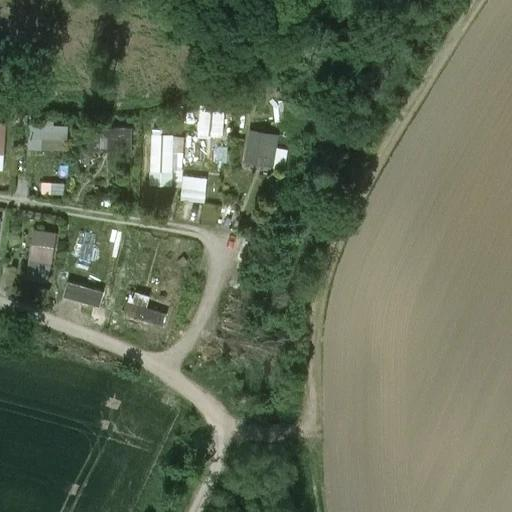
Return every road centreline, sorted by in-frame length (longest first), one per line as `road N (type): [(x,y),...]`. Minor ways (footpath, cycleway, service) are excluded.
road 1 (track): [(224,438),(297,435),(309,422),(316,312),(337,236),(483,0)]
road 2 (track): [(0,306),(162,366),(198,400),(224,438),(194,511)]
